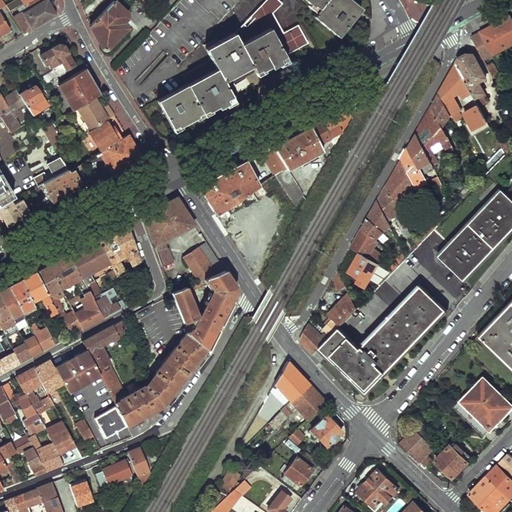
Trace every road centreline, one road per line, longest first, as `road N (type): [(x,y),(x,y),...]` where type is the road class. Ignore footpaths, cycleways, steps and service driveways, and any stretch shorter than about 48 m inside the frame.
road 1 (residential): [(456,18),(453,53),(313,300),(281,335)]
road 2 (residential): [(0,494),(169,423),(253,293)]
road 3 (residential): [(127,193),(158,293),(0,378)]
road 4 (secondary): [(413,41),(169,169)]
road 5 (residential): [(511,265),(371,432)]
road 6 (residential): [(169,169),(73,14)]
road 7 (residential): [(253,293),(169,169)]
road 8 (secondary): [(127,193),(0,263)]
road 9 (residential): [(371,432),(281,335)]
